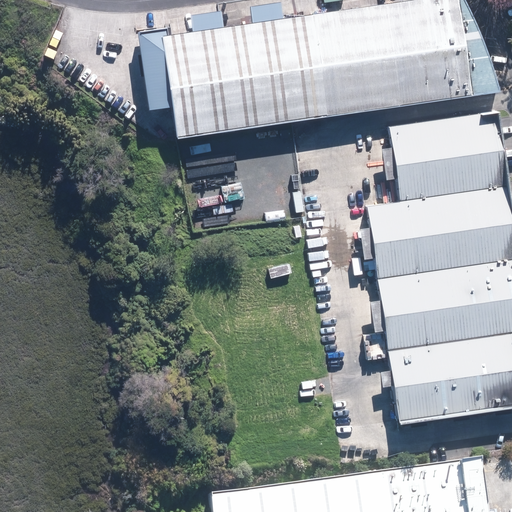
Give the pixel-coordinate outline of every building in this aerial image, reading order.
[(454,0),(443,0),(164,39),(179,142),(469,101),(454,0)] [(391,159),(398,201),(505,184),(494,111),(385,126),(391,159)] [(368,235),(369,242),(510,222),(505,184),(398,201),(364,206),(368,235)] [(370,249),(375,278),(511,256),(511,233),(510,222),(369,242),(370,249)] [(379,312),(511,293),(511,256),(375,278),(379,307),(379,312)] [(381,321),(385,350),(510,332),(511,332),(511,293),(379,312),(381,321)] [(511,367),(511,346),(510,332),(385,350),(389,376),(390,386),(511,367)] [(511,404),(511,367),(390,386),(396,423),(511,404)] [(482,511),(477,465),(211,497),(212,511),(482,511)]
